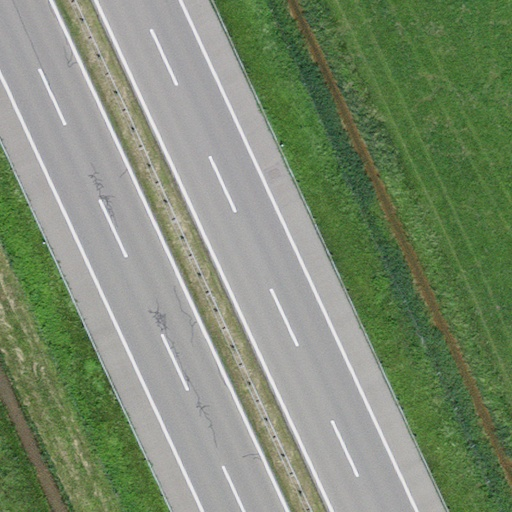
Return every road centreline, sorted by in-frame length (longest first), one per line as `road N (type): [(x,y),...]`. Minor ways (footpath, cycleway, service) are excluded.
road 1 (motorway): [(376,511),(138,0)]
road 2 (motorway): [(8,0),(245,511)]
